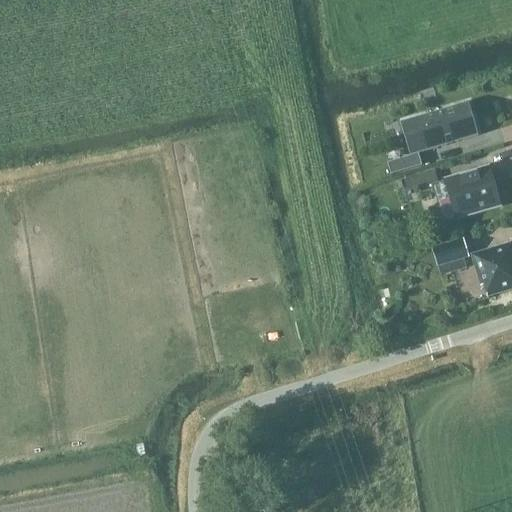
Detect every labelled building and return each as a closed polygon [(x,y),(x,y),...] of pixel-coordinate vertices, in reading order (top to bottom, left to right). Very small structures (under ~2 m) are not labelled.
[(418,154),(478,136),(468,103),(400,123),(410,156),(389,163),(393,176),(423,168),(418,154)] [(498,207),(494,192),(496,192),(493,182),(491,183),(487,168),(445,181),(456,219),(498,207)] [(407,192),(437,183),(434,171),(404,180),(407,192)] [(437,268),(469,258),(463,239),(431,249),(437,268)] [(511,289),(511,253),(509,245),(471,256),(480,287),(483,286),(487,297),(511,289)] [(377,460),(373,461),(368,427),(346,431),(351,465),(354,481),(295,494),(299,509),(383,494),(377,460)] [(334,449),(337,470),(349,468),(346,448),(334,449)]
